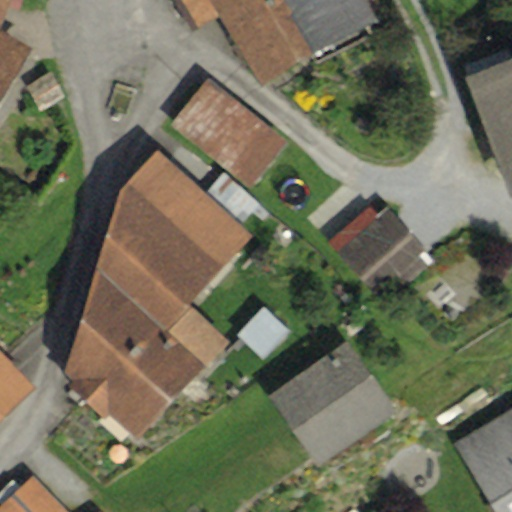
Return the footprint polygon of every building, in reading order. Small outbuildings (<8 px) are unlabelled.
[(0,0),(0,127),(28,66),(4,55),(29,0),(0,0)] [(220,0),(266,90),(402,22),(391,0),(220,0)] [(221,82),(183,129),(257,189),(295,142),(221,82)] [(228,269),(148,194),(105,288),(176,359),(228,269)] [(208,413),(112,302),(79,372),(154,459),(208,413)] [(366,343),(292,389),(338,463),(412,418),(366,343)] [(0,399),(19,382),(0,361),(0,399)] [(511,511),(511,416),(465,443),(504,511),(511,511)] [(84,511),(57,482),(23,511),(84,511)]
